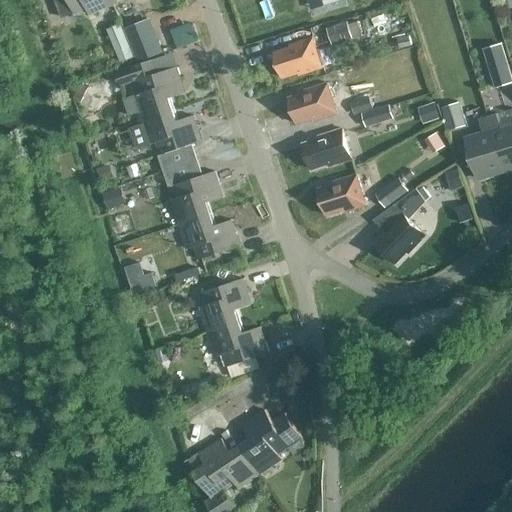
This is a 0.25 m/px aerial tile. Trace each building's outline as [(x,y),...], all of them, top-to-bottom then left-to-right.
[(54,0),(62,18),(76,12),(78,15),(113,1),(113,0),(54,0)] [(341,0),(309,0),(313,9),(342,0),(341,0)] [(140,62),(166,52),(152,18),(127,28),(138,56),(140,62)] [(176,27),(181,44),(201,38),(196,21),(176,27)] [(335,43),(355,38),(350,21),(330,27),(335,43)] [(123,23),(109,28),(122,63),(137,57),(123,23)] [(399,37),(401,48),(413,46),(410,35),(399,37)] [(324,68),(314,37),(291,45),(292,47),(276,52),(284,78),(300,73),(301,75),(324,68)] [(511,82),(511,71),(503,43),(485,49),(497,87),(511,82)] [(178,66),(162,72),(157,58),(118,71),(123,87),(137,82),(141,93),(123,99),(129,117),(141,113),(143,120),(175,109),(171,98),(187,92),(178,66)] [(88,95),(91,88),(80,83),(77,90),(88,95)] [(339,113),(329,83),(306,90),(306,92),(291,97),(299,124),(315,119),(316,121),(339,113)] [(371,98),(352,103),(356,114),(364,112),(374,109),(371,98)] [(461,102),(444,107),(451,130),(467,125),(461,102)] [(435,103),(420,108),(425,123),(440,118),(435,103)] [(399,127),(393,104),(374,109),(364,112),(368,125),(383,120),(386,131),(399,127)] [(511,108),(489,115),(506,170),(511,168),(511,108)] [(179,120),(175,109),(143,120),(144,123),(131,127),(138,149),(157,142),(162,155),(203,141),(195,115),(179,120)] [(506,170),(489,115),(480,118),(485,133),(467,139),(479,178),(506,170)] [(354,159),(344,129),(321,136),(321,138),(305,143),(314,169),(330,164),(330,166),(354,159)] [(437,131),(426,138),(435,152),(446,146),(437,131)] [(111,166),(99,169),(102,181),(114,177),(111,166)] [(412,168),(403,173),(407,180),(416,174),(412,168)] [(446,172),(449,181),(462,177),(459,168),(446,172)] [(173,200),(181,224),(213,213),(210,202),(225,197),(217,171),(175,185),(179,198),(173,200)] [(403,173),(379,189),(389,204),(413,188),(407,180),(403,173)] [(369,205),(359,174),(335,182),(336,184),(320,189),(329,215),(344,210),(345,212),(369,205)] [(418,186),(392,205),(403,215),(388,231),(389,233),(378,245),(398,264),(409,252),(411,253),(428,235),(411,220),(428,201),(427,200),(421,190),(418,186)] [(424,187),(421,190),(427,200),(431,197),(424,187)] [(122,188),(104,194),(109,209),(127,203),(122,188)] [(469,203),(455,207),(460,223),(474,219),(469,203)] [(217,225),(213,213),(181,224),(189,249),(195,247),(200,259),(241,245),(233,220),(217,225)] [(146,275),(131,281),(136,294),(158,286),(153,273),(146,275)] [(201,307),(209,331),(242,321),(238,309),(254,304),(245,278),(203,292),(208,305),(201,307)] [(246,332),(242,321),(209,331),(218,356),(224,354),(228,367),(270,353),(261,327),(246,332)] [(167,349),(157,351),(159,362),(169,360),(167,349)] [(212,391),(209,382),(193,388),(185,391),(188,400),(212,391)] [(243,445),(262,474),(283,459),(279,454),(303,438),(286,413),(274,421),(266,410),(244,425),(253,439),(243,445)] [(262,474),(243,445),(233,452),(223,438),(201,453),(208,465),(196,473),(213,498),(207,502),(213,511),(231,511),(238,507),(226,489),(236,482),(240,488),(262,474)]
